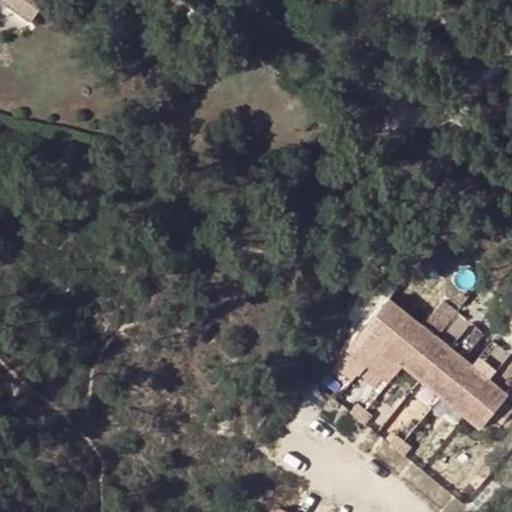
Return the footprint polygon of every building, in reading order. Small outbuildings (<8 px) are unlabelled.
[(7,0),(35,18),(48,0),(7,0)] [(481,428),(506,399),(496,391),(470,368),(461,361),(435,338),(421,327),(389,300),(348,349),(390,383),(404,365),(441,397),(481,428)] [(457,312),(443,301),(421,327),(435,338),(444,327),(457,312)] [(471,350),(444,327),(435,338),(461,361),(471,350)] [(507,379),(479,357),(470,368),(496,391),(507,379)] [(390,383),(427,413),(441,397),(404,365),(390,383)]
